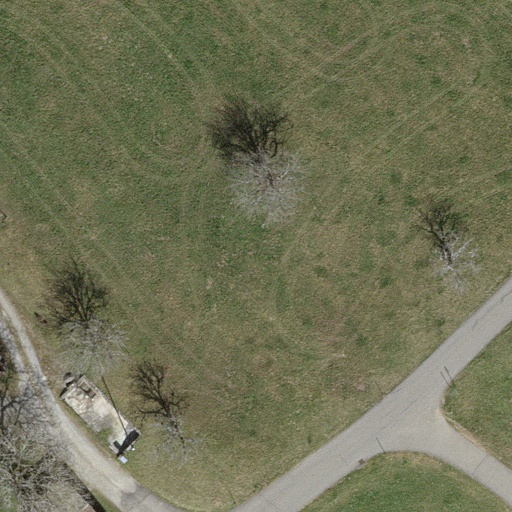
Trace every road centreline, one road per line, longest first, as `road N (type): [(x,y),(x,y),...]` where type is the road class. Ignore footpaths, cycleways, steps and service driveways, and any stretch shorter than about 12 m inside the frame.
road 1 (unclassified): [(266,511),(398,408),(511,297)]
road 2 (track): [(141,511),(76,454),(0,307)]
road 3 (track): [(398,408),(511,503)]
